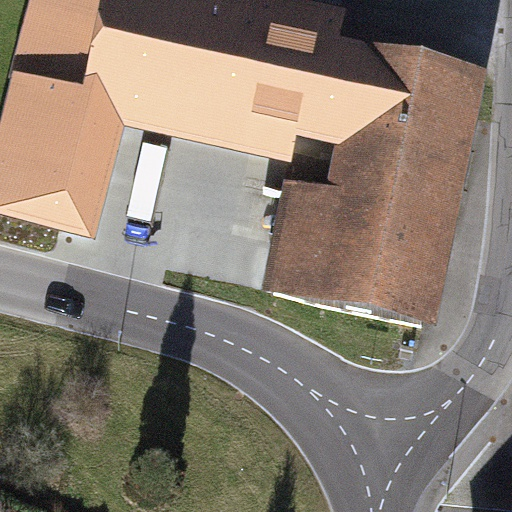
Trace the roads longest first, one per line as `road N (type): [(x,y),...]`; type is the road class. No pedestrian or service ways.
road 1 (tertiary): [(0,278),(203,331),(270,360),(382,458)]
road 2 (residential): [(382,458),(447,411),(482,365),(511,295)]
